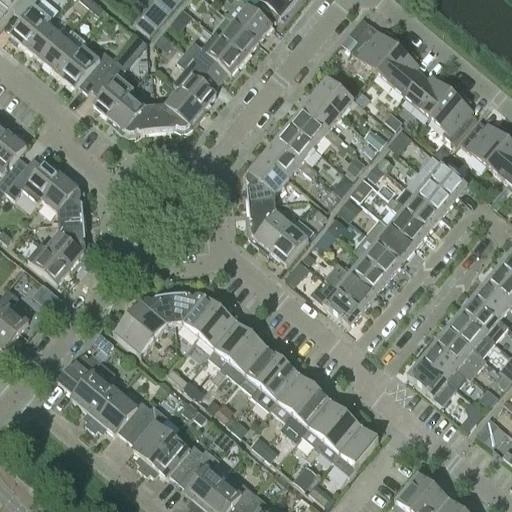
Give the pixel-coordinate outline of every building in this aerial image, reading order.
[(0,0),(0,7),(7,13),(17,0),(0,0)] [(25,54),(50,25),(34,12),(40,5),(34,0),(27,0),(13,18),(22,25),(9,41),(25,54)] [(87,13),(93,6),(85,0),(83,0),(78,6),(87,13)] [(202,3),(198,0),(193,0),(188,7),(194,12),(202,3)] [(274,28),(297,0),(262,0),(254,11),(274,28)] [(225,22),(257,49),(271,31),(239,5),(225,22)] [(93,6),(87,13),(97,22),(103,15),(93,6)] [(214,41),(243,65),(257,49),(225,22),(212,38),(214,40),(214,41)] [(50,25),(25,54),(41,68),(62,43),(46,30),(50,26),(50,25)] [(375,80),(401,49),(385,36),(379,44),(367,34),(348,58),(375,80)] [(135,42),(114,66),(125,75),(145,51),(146,50),(136,41),(135,42)] [(184,58),(214,84),(219,88),(227,79),(229,81),(243,65),(214,41),(202,55),(192,48),(184,58)] [(58,82),(83,53),(82,52),(78,57),(62,43),(41,68),(58,82)] [(401,49),(375,80),(401,102),(421,79),(410,70),(416,62),(401,49)] [(83,53),(58,82),(74,95),(87,80),(96,87),(114,66),(105,58),(98,66),(83,53)] [(219,88),(214,84),(184,58),(174,69),(184,77),(173,92),(205,119),(205,118),(202,115),(215,100),(211,97),(219,88)] [(114,66),(96,87),(105,95),(92,111),(107,124),(105,127),(132,95),(116,82),(123,74),(114,66)] [(421,79),(401,102),(428,125),(454,93),(439,81),(432,88),(421,79)] [(313,101),(339,122),(352,106),(326,84),(313,101)] [(154,112),(156,138),(173,136),(179,139),(186,139),(191,135),(205,119),(173,92),(172,92),(177,96),(164,112),(154,112)] [(454,93),(428,125),(443,137),(441,140),(453,150),(475,124),(463,114),(470,106),(454,93)] [(156,138),(154,112),(145,113),(129,100),(133,96),(132,95),(105,127),(121,141),(127,144),(134,143),(139,139),(156,138)] [(339,122),(313,101),(299,116),(326,138),(328,135),(339,122)] [(286,132),(312,154),(323,141),(329,147),(335,140),(328,135),(326,138),(299,116),(286,132)] [(389,118),(383,126),(394,135),(401,127),(389,118)] [(486,172),(511,141),(496,128),(489,136),(478,126),(459,149),(486,172)] [(0,150),(9,140),(0,132),(0,150)] [(312,154),(286,132),(273,147),(299,169),(302,166),(312,154)] [(369,134),(363,142),(378,155),(385,146),(375,137),(374,139),(369,134)] [(400,136),(387,152),(397,160),(410,145),(400,136)] [(0,194),(4,198),(27,170),(18,162),(25,153),(9,140),(0,150),(0,181),(1,182),(0,183),(0,194)] [(335,140),(329,147),(336,152),(341,146),(335,140)] [(511,141),(486,172),(511,193),(511,141)] [(260,163),(286,185),(296,173),(303,178),(308,171),(302,166),(299,169),(273,147),(261,163),(260,163)] [(436,153),(432,158),(440,165),(448,156),(443,153),(436,153)] [(247,212),(273,210),(272,201),(286,185),(260,163),(261,163),(258,160),(244,177),(241,183),(241,190),(245,195),(247,212)] [(383,162),(375,171),(383,177),(384,178),(392,169),(384,162),(383,162)] [(466,191),(440,170),(431,162),(421,175),(423,177),(417,184),(424,189),(426,186),(452,208),(466,191)] [(63,178),(60,181),(44,168),(41,172),(32,164),(27,170),(4,198),(13,206),(20,197),(37,211),(41,206),(40,206),(63,178)] [(374,170),(365,180),(373,188),(383,177),(375,171),(374,170)] [(308,171),(303,178),(309,184),(315,177),(308,171)] [(405,194),(439,223),(452,208),(426,186),(424,189),(417,184),(423,177),(421,175),(405,194)] [(57,229),(83,227),(81,210),(84,204),(83,197),(79,192),(63,178),(40,206),(41,206),(56,219),(57,229)] [(362,184),(349,200),(359,208),(372,192),(362,184)] [(439,223),(405,194),(394,206),(397,208),(391,215),(398,220),(400,217),(426,239),(439,223)] [(391,215),(397,208),(394,206),(390,203),(385,210),(391,215)] [(273,210),(247,212),(248,229),(245,235),(246,242),(250,247),(267,261),(269,258),(291,232),(275,218),(273,210)] [(321,228),(326,223),(317,215),(313,221),(321,228)] [(387,233),(413,255),(426,239),(400,217),(398,220),(387,233)] [(297,224),(291,232),(306,244),(313,237),(297,224)] [(335,224),(326,234),(336,242),(341,236),(345,232),(344,232),(341,229),(335,224)] [(413,255),(387,233),(379,225),(368,238),(371,240),(365,246),(371,252),(374,248),(400,270),(413,255)] [(83,227),(57,229),(58,239),(45,255),(40,251),(72,278),(86,262),(89,256),(88,249),(84,244),(83,227)] [(269,258),(285,271),(307,245),(306,244),(291,232),(269,258)] [(325,234),(312,249),(322,258),(336,242),(326,234),(325,234)] [(0,245),(5,250),(10,243),(1,236),(0,236),(0,245)] [(361,264),(387,286),(400,270),(374,248),(371,252),(365,246),(371,240),(368,238),(352,257),(361,264)] [(72,279),(72,278),(40,251),(26,267),(56,292),(69,276),(72,279)] [(497,272),(511,284),(511,257),(511,256),(497,272)] [(387,286),(361,264),(351,276),(345,271),(339,278),(345,283),(348,280),(374,302),(387,286)] [(339,278),(345,271),(338,265),(332,272),(339,278)] [(299,267),(292,274),(301,282),(308,274),(299,267)] [(332,272),(322,284),(326,288),(335,295),(345,283),(339,278),(332,272)] [(511,284),(497,272),(484,288),(511,309),(511,307),(511,284)] [(335,295),(361,317),(374,302),(348,280),(345,283),(335,295)] [(361,317),(335,295),(326,288),(317,299),(313,295),(309,301),(328,317),(328,318),(340,328),(341,328),(348,333),(361,317)] [(471,303),(497,325),(508,313),(511,315),(511,307),(511,309),(484,288),(471,303)] [(7,295),(0,302),(0,357),(2,357),(2,358),(27,327),(10,313),(17,304),(7,295)] [(171,302),(174,330),(181,330),(197,343),(220,316),(221,316),(223,313),(206,299),(200,296),(193,297),(188,301),(171,302)] [(174,330),(171,302),(154,304),(148,301),(142,301),(136,305),(122,322),(153,347),(166,331),(174,330)] [(471,303),(458,319),(485,341),(487,337),(494,342),(488,349),(491,351),(507,333),(497,325),(471,303)] [(220,316),(197,343),(213,356),(236,329),(221,316),(220,316)] [(458,319),(445,335),(480,364),(491,351),(488,349),(494,342),(487,337),(485,341),(458,319)] [(153,347),(122,322),(125,325),(112,340),(139,364),(153,347)] [(236,329),(213,356),(205,365),(218,376),(226,367),(229,369),(252,342),(236,329)] [(480,364),(445,335),(432,350),(458,372),(461,369),(467,374),(462,381),(468,386),(484,367),(480,364)] [(237,392),(267,355),(252,342),(229,369),(226,367),(218,376),(224,381),(237,392)] [(419,366),(445,388),(456,375),(462,381),(467,374),(461,369),(458,372),(432,350),(419,366)] [(267,355),(237,392),(249,402),(257,393),(260,395),(283,368),(267,355)] [(72,401),(100,368),(91,360),(87,364),(81,359),(57,388),(72,401)] [(445,388),(419,366),(406,382),(412,388),(425,399),(425,398),(441,412),(455,396),(445,388)] [(89,435),(119,399),(106,389),(114,380),(100,368),(72,401),(70,404),(89,420),(81,429),(89,435)] [(268,418),(298,381),(283,368),(260,395),(257,393),(249,402),(268,418)] [(174,387),(178,381),(171,375),(166,381),(174,387)] [(224,381),(218,376),(210,386),(216,391),(224,381)] [(178,381),(174,387),(181,394),(186,388),(178,381)] [(298,381),(268,418),(280,428),(288,419),(291,421),(314,394),(298,381)] [(502,381),(495,389),(503,395),(510,387),(502,381)] [(161,387),(155,395),(162,401),(169,393),(161,387)] [(330,407),(314,394),(291,421),(288,419),(280,428),(299,444),(330,407)] [(119,399),(89,435),(96,441),(104,433),(114,441),(116,438),(125,445),(152,412),(149,415),(140,407),(135,413),(119,399)] [(211,405),(204,413),(213,420),(220,412),(211,405)] [(345,420),(330,407),(299,444),(312,454),(320,445),(323,448),(345,420)] [(187,408),(180,416),(188,423),(195,414),(187,408)] [(152,412),(125,445),(134,452),(131,455),(141,464),(134,472),(141,479),(171,443),(158,432),(166,423),(152,412)] [(220,412),(213,420),(223,428),(224,428),(227,424),(226,417),(220,412)] [(197,416),(192,423),(200,430),(206,423),(197,416)] [(330,470),(361,433),(345,420),(323,448),(320,445),(312,454),(318,459),(330,470)] [(469,435),(475,428),(468,423),(462,430),(469,435)] [(235,425),(229,433),(240,442),(247,434),(235,425)] [(361,433),(330,470),(347,484),(377,447),(361,433)] [(177,488),(205,456),(204,455),(201,459),(192,451),(187,457),(171,443),(141,479),(149,485),(156,476),(166,484),(168,481),(177,488)] [(250,451),(260,459),(267,451),(257,443),(250,451)] [(276,459),(267,451),(260,459),(269,467),(276,459)] [(318,459),(312,454),(304,464),(310,469),(318,459)] [(205,456),(177,488),(186,496),(183,499),(193,507),(189,511),(201,511),(223,487),(210,476),(218,467),(205,456)] [(502,463),(511,470),(511,462),(507,458),(502,463)] [(304,472),(292,486),(302,494),(314,480),(304,472)] [(417,511),(433,493),(416,480),(394,507),(399,511),(417,511)] [(223,487),(201,511),(246,511),(255,501),(242,490),(236,497),(223,487)] [(443,511),(448,506),(433,493),(417,511),(443,511)] [(323,511),(328,506),(318,498),(313,504),(323,511)] [(268,511),(255,501),(246,511),(268,511)]
